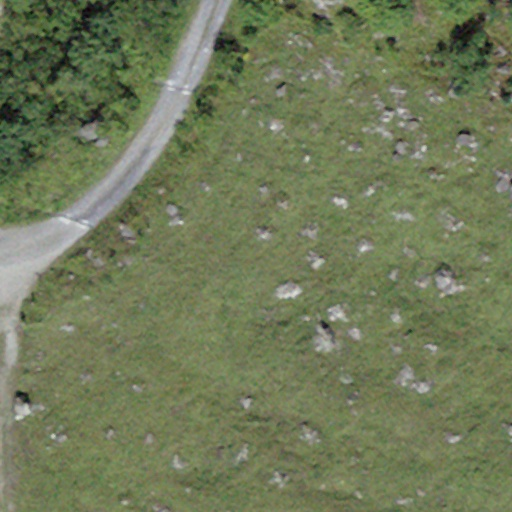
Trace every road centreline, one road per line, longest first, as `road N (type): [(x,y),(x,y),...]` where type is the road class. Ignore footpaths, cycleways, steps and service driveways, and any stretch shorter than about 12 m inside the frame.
road 1 (track): [(6,272),(134,146),(215,0)]
road 2 (track): [(6,272),(0,395)]
